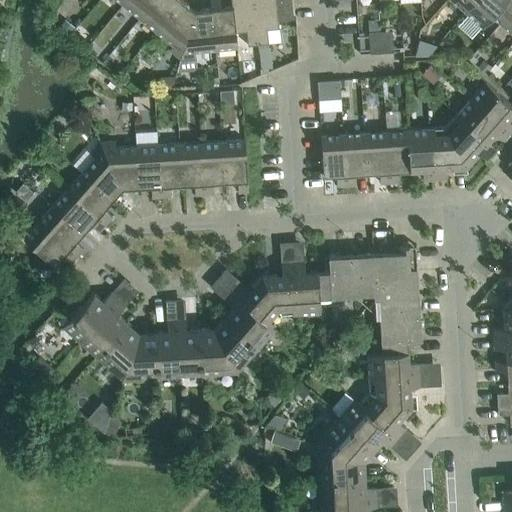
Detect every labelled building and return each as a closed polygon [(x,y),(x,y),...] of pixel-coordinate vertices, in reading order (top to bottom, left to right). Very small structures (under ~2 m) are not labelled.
[(140,16),(152,0),(124,0),(123,3),(140,16)] [(156,30),(180,0),(152,0),(140,16),(156,30)] [(180,57),(195,8),(195,9),(184,0),(180,0),(156,30),(172,43),(169,48),(180,57)] [(235,31),(232,5),(221,6),(219,0),(209,0),(211,7),(215,47),(237,45),(236,31),(235,31)] [(258,43),(253,0),(231,0),(232,5),(235,31),(236,31),(246,30),(247,44),(258,43)] [(278,19),(275,0),(253,0),(258,43),(269,42),(267,28),(279,27),(278,19)] [(291,0),(275,0),(278,19),(294,17),(291,0)] [(454,0),(466,10),(474,0),(454,0)] [(500,21),(511,7),(511,0),(474,0),(466,10),(482,25),(492,14),(500,21)] [(211,7),(195,8),(180,57),(195,56),(194,49),(215,47),(211,7)] [(511,31),(511,7),(500,21),(511,31)] [(294,18),(282,19),(283,28),(295,27),(294,18)] [(381,51),(380,30),(369,31),(370,52),(381,51)] [(271,54),(259,56),(260,68),(272,67),(271,54)] [(430,64),(421,73),(432,82),(440,73),(430,64)] [(511,112),(511,103),(486,80),(471,97),(510,132),(511,129),(511,121),(508,117),(511,112)] [(233,89),(219,90),(220,104),(234,103),(233,89)] [(510,132),(471,97),(457,113),(488,140),(496,131),(504,139),(510,132)] [(132,101),(122,101),(122,109),(132,109),(132,101)] [(488,140),(457,113),(446,125),(429,126),(432,178),(443,177),(442,166),(466,165),(481,147),(489,155),(496,147),(488,140)] [(432,178),(429,126),(408,128),(410,168),(423,168),(423,179),(432,178)] [(410,168),(408,128),(386,129),(389,181),(399,180),(399,169),(410,168)] [(389,181),(386,129),(365,130),(367,171),(380,170),(380,182),(389,181)] [(367,171),(365,130),(343,132),(346,184),(356,183),(355,172),(367,171)] [(346,184),(343,132),(321,133),(324,174),(336,173),(337,184),(346,184)] [(248,190),(245,138),(223,140),(225,180),(237,180),(238,190),(248,190)] [(139,185),(136,145),(116,146),(115,140),(101,141),(100,142),(123,186),(139,185)] [(225,180),(223,140),(201,141),(204,192),(214,192),(213,181),(225,180)] [(204,192),(201,141),(179,142),(182,183),(194,182),(195,193),(204,192)] [(123,186),(100,142),(91,152),(95,156),(81,172),(112,199),(123,186)] [(182,183),(179,142),(158,144),(161,195),(171,194),(170,183),(182,183)] [(161,195),(158,144),(136,145),(139,185),(151,185),(152,196),(161,195)] [(112,199),(81,172),(67,188),(106,222),(112,215),(104,208),(112,199)] [(106,222),(67,188),(53,204),(83,231),(91,222),(100,229),(106,222)] [(83,231),(53,204),(38,221),(77,255),(84,247),(75,240),(83,231)] [(77,255),(38,221),(23,237),(55,263),(63,254),(71,261),(77,255)] [(394,251),(373,252),(375,296),(419,293),(418,270),(416,244),(395,245),(394,251)] [(351,253),(329,255),(329,269),(330,295),(353,294),(354,294),(367,305),(375,296),(373,252),(351,253)] [(304,259),(295,260),(298,311),(320,310),(320,296),(330,295),(329,269),(318,269),(305,270),(304,259)] [(298,311),(295,260),(285,260),(286,271),(262,273),(246,291),(238,283),(232,291),(271,324),(282,312),(298,311)] [(511,277),(511,279),(511,280),(511,294),(503,304),(505,327),(493,328),(494,338),(511,336),(511,277)] [(80,340),(118,297),(111,291),(104,299),(94,291),(63,326),(80,340)] [(271,324),(232,291),(225,298),(234,306),(226,315),(261,345),(276,328),(271,324)] [(375,296),(367,305),(380,315),(380,317),(381,340),(407,338),(422,337),(420,315),(419,293),(375,296)] [(96,355),(127,320),(118,312),(126,304),(118,297),(80,340),(96,355)] [(261,345),(226,315),(215,327),(237,372),(238,371),(261,345)] [(201,374),(198,328),(186,328),(186,317),(176,318),(179,375),(201,374)] [(179,375),(176,318),(167,318),(167,330),(155,330),(158,376),(179,375)] [(122,378),(139,331),(127,320),(96,355),(122,378)] [(237,372),(215,327),(198,328),(201,374),(237,372)] [(158,376),(155,330),(139,331),(122,378),(158,376)] [(511,358),(511,336),(494,338),(495,347),(506,347),(506,358),(511,358)] [(382,350),(367,351),(368,374),(420,371),(420,361),(408,362),(408,349),(407,338),(381,340),(382,350)] [(511,358),(506,358),(495,359),(496,368),(507,368),(508,380),(511,379),(511,358)] [(411,404),(410,386),(410,381),(421,380),(420,371),(368,374),(369,390),(359,402),(397,437),(404,430),(395,422),(411,404)] [(511,379),(508,380),(508,391),(497,392),(498,402),(511,401),(511,379)] [(273,389),(266,397),(274,405),(281,396),(273,389)] [(359,402),(355,398),(339,415),(374,446),(383,437),(391,444),(397,437),(359,402)] [(511,401),(498,402),(498,413),(509,412),(510,424),(511,423),(511,401)] [(374,446),(339,415),(316,441),(316,442),(364,458),(374,446)] [(274,429),(270,442),(279,445),(283,432),(274,429)] [(363,458),(364,458),(316,442),(318,477),(364,474),(363,458)] [(365,487),(364,474),(318,477),(319,499),(377,495),(376,486),(365,487)] [(366,511),(366,506),(377,505),(377,495),(319,499),(320,511),(366,511)]
